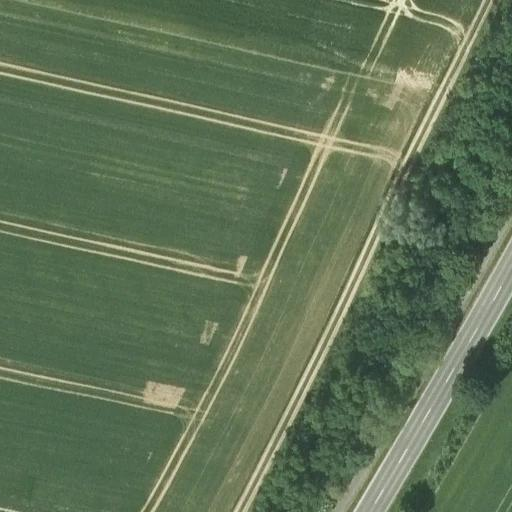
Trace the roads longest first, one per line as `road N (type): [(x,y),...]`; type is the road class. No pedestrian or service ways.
road 1 (track): [(237,511),(486,0)]
road 2 (track): [(511,118),(472,209),(304,511)]
road 3 (secondary): [(369,511),(511,263)]
